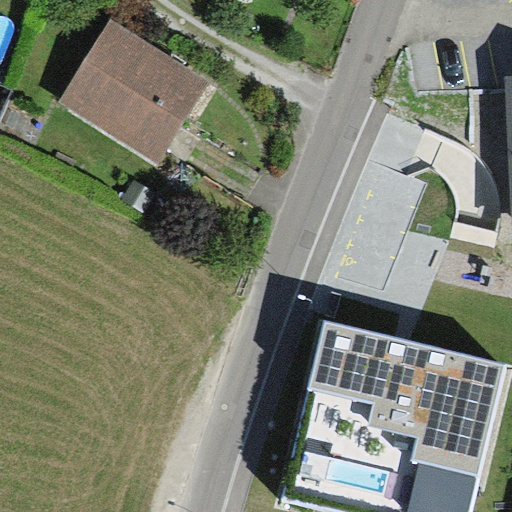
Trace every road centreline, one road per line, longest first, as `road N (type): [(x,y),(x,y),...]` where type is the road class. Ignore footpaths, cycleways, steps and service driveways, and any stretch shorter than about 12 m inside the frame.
road 1 (residential): [(394,0),(220,511)]
road 2 (unknown): [(383,31),(469,16),(511,19)]
